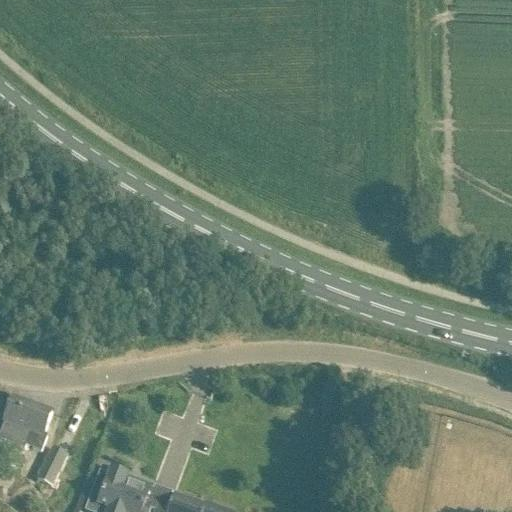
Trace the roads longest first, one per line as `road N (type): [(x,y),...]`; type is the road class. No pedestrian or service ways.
road 1 (secondary): [(511,344),(331,290),(228,244),(136,193),(0,97)]
road 2 (unclassified): [(0,375),(59,382),(313,350),(511,399)]
